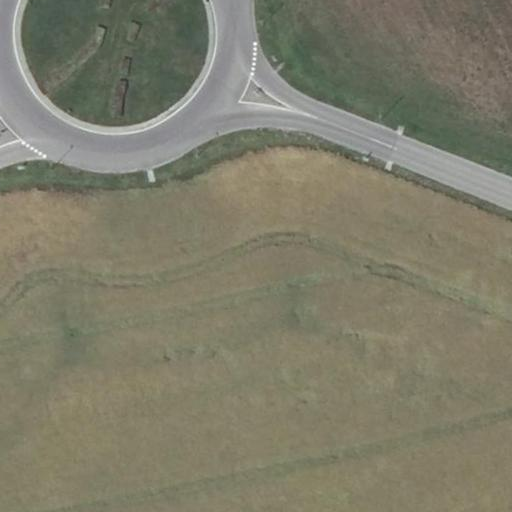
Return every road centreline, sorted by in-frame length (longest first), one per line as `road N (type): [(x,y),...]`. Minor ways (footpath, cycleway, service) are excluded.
road 1 (tertiary): [(511,193),(300,111)]
road 2 (secondary): [(49,139),(77,150),(144,148),(200,111)]
